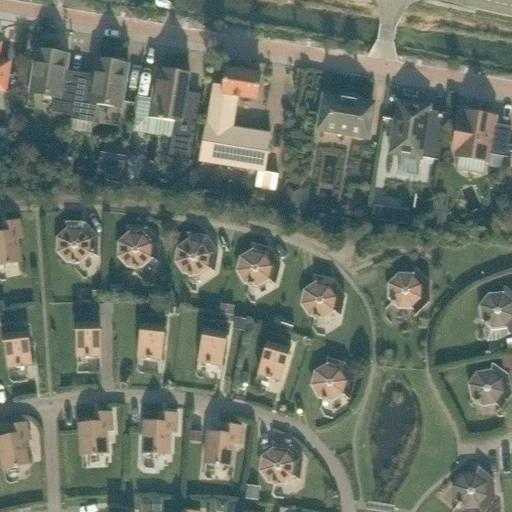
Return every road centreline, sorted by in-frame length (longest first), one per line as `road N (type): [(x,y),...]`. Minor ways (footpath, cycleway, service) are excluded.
road 1 (residential): [(0,8),(377,67)]
road 2 (residential): [(377,67),(511,90)]
